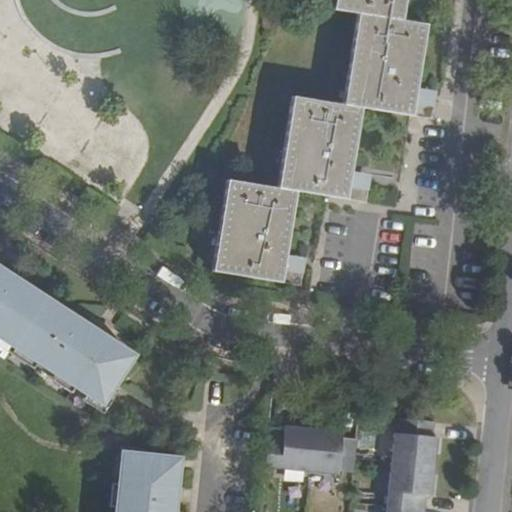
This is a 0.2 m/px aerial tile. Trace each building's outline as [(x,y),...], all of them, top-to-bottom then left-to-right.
[(334,0),(333,9),(358,13),(342,105),(292,97),(277,186),(228,176),(211,271),(299,288),(302,269),(283,265),(296,189),(365,202),(368,182),(349,179),(361,109),(430,120),(433,102),(414,99),(427,25),(402,21),(405,0),(334,0)] [(53,372),(102,404),(133,356),(94,330),(92,333),(69,318),(71,315),(14,278),(12,281),(0,272),(0,337),(39,363),(38,365),(52,374),(53,372)] [(389,462),(431,466),(435,437),(430,437),(431,422),(398,418),(397,433),(392,433),(389,462)] [(282,426),(281,431),(266,429),(262,466),(306,473),(335,478),(335,474),(350,476),(354,439),(339,437),(340,432),(311,429),(282,426)] [(177,458),(125,452),(122,483),(116,482),(112,511),(167,511),(169,500),(173,500),(177,458)] [(384,504),(421,509),(423,495),(428,495),(431,466),(389,462),(384,504)]
